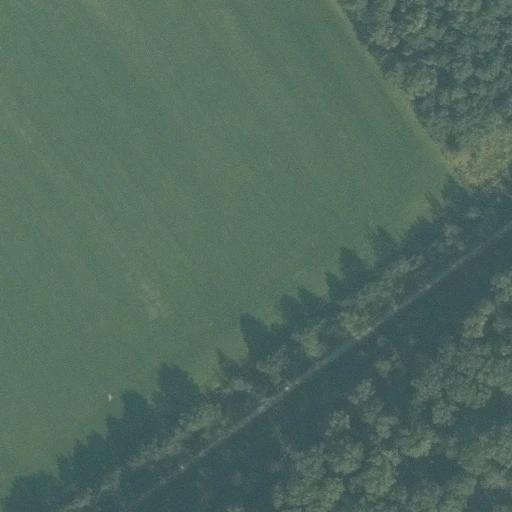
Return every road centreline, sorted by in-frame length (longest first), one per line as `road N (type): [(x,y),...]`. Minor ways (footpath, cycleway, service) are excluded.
road 1 (track): [(122,511),(511,223)]
road 2 (track): [(511,254),(166,511)]
